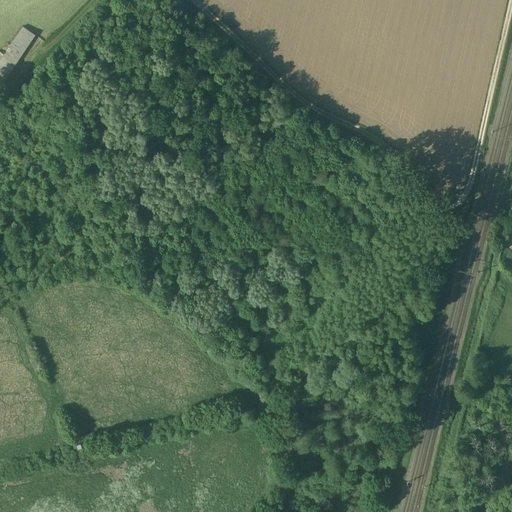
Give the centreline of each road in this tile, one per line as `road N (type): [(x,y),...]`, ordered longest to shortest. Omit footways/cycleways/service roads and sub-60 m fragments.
road 1 (track): [(511,5),(469,194),(443,201),(380,144),(302,103),(194,0)]
road 2 (track): [(458,201),(415,378),(347,511)]
